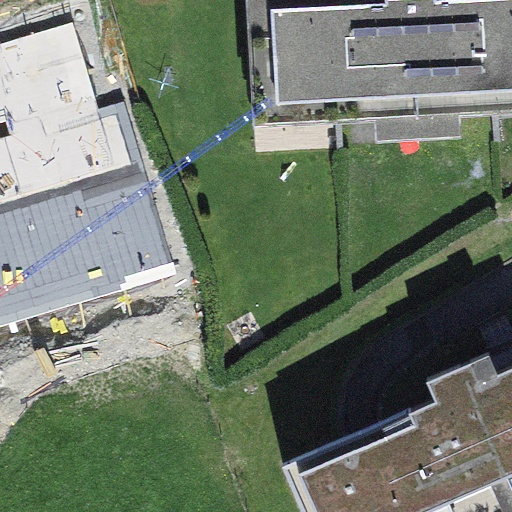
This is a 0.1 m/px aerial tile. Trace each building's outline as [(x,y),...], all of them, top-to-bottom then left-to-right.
[(497,90),(511,89),(511,0),(247,0),(253,104),(334,99),(335,120),(376,118),(459,113),(498,111),(497,90)] [(498,111),(511,110),(511,89),(497,90),(498,111)] [(254,125),(335,120),(334,99),(253,104),(254,125)] [(69,180),(47,105),(0,119),(0,253),(69,233),(87,293),(116,284),(122,304),(190,283),(181,251),(168,255),(139,159),(69,180)] [(377,139),(460,135),(459,113),(376,118),(377,139)] [(469,384),(497,371),(488,351),(427,378),(435,398),(439,405),(472,391),(469,384)] [(411,409),(420,429),(511,388),(511,364),(497,371),(469,384),(472,391),(439,405),(435,398),(411,409)] [(511,388),(420,429),(411,409),(383,421),(362,430),(341,439),(283,465),(303,511),(450,511),(511,485),(511,388)] [(511,511),(511,485),(450,511),(511,511)]
